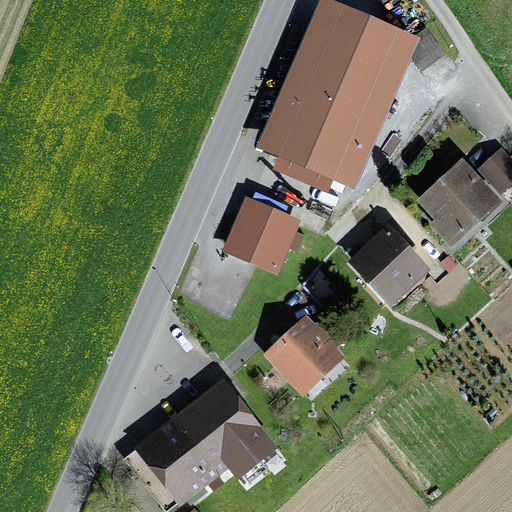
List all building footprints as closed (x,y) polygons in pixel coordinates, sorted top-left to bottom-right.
[(405,41),(333,9),(272,146),(344,178),(405,41)] [(426,30),(404,45),(420,69),(442,54),(426,30)] [(511,161),(500,149),(480,167),(503,192),(511,183),(511,161)] [(451,237),(489,202),(459,170),(428,199),(443,215),(436,221),(451,237)] [(276,269),(296,224),(248,202),(228,248),(276,269)] [(395,295),(424,267),(388,230),(354,262),(369,278),(374,273),(395,295)] [(319,373),(337,357),(330,350),(341,340),(322,319),(311,329),(304,322),(270,352),(299,384),(315,369),(319,373)] [(188,409),(194,416),(230,460),(240,473),(271,448),(218,384),(188,409)] [(169,510),(230,460),(194,416),(150,452),(146,447),(129,460),(169,510)]
